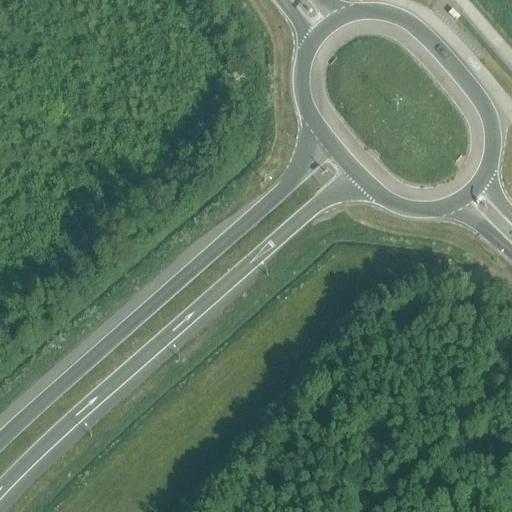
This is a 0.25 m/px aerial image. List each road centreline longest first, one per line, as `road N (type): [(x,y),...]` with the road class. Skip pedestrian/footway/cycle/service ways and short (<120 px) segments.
road 1 (motorway): [(0,490),(300,215),(361,180)]
road 2 (motorway): [(318,131),(299,171),(0,441)]
road 3 (primary): [(483,175),(491,151),(485,110),(444,58),(397,17),(344,15)]
